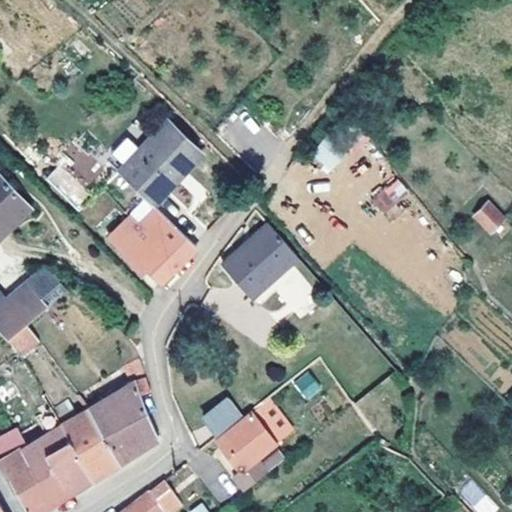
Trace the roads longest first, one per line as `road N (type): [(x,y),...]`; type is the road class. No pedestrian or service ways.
road 1 (residential): [(85,511),(183,447),(161,397),(158,338),(217,249)]
road 2 (track): [(217,249),(391,12),(413,0)]
road 3 (track): [(79,0),(268,180)]
